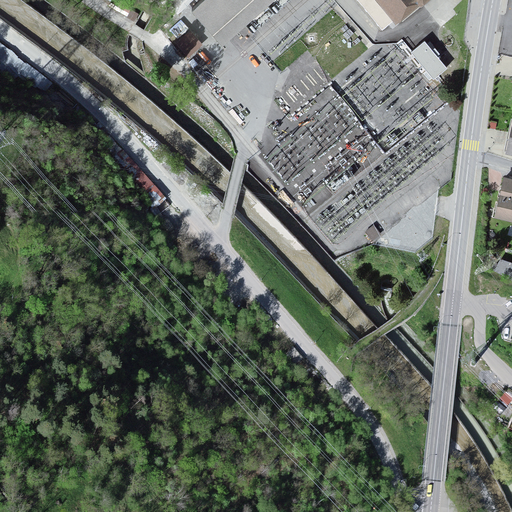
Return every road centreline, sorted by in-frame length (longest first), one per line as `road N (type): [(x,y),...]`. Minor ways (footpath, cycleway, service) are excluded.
road 1 (primary): [(432,501),(493,0)]
road 2 (residential): [(432,501),(407,492),(362,408),(313,353)]
